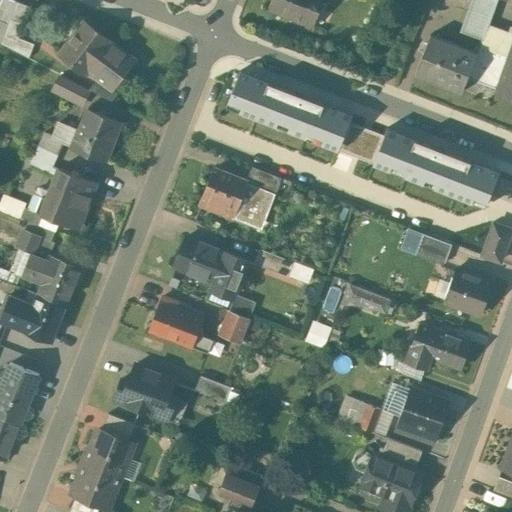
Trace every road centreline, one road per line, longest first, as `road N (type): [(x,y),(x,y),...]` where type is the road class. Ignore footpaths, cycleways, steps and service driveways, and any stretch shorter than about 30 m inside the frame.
road 1 (residential): [(25,511),(215,28)]
road 2 (residential): [(511,145),(215,28)]
road 3 (residential): [(443,511),(511,317)]
